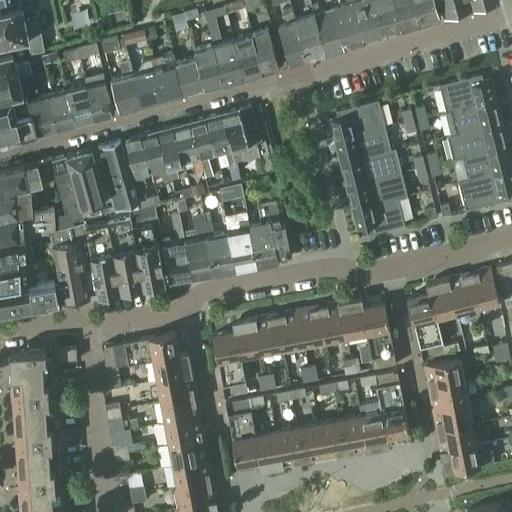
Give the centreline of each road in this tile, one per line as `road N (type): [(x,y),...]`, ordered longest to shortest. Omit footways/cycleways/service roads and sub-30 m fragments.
road 1 (residential): [(0,151),(511,15)]
road 2 (residential): [(192,302),(345,261),(388,269)]
road 3 (residential): [(80,320),(101,511)]
road 4 (residential): [(388,269),(511,238)]
road 5 (residential): [(217,421),(192,302)]
